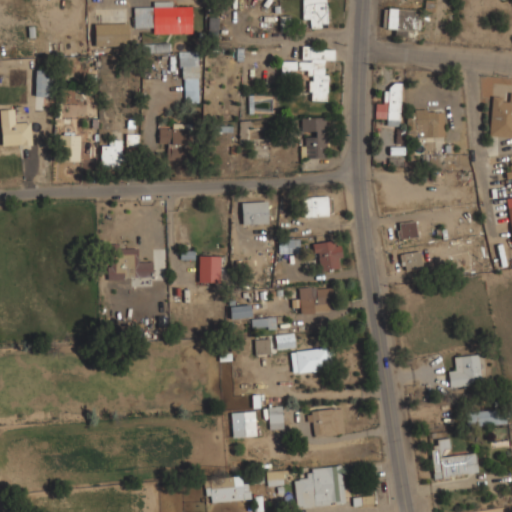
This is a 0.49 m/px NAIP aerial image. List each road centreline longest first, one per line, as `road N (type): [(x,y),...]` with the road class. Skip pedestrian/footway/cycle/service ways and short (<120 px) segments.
road 1 (tertiary): [(366,0),(356,178),(401,511)]
road 2 (residential): [(0,196),(356,178)]
road 3 (tertiary): [(511,58),(366,47)]
